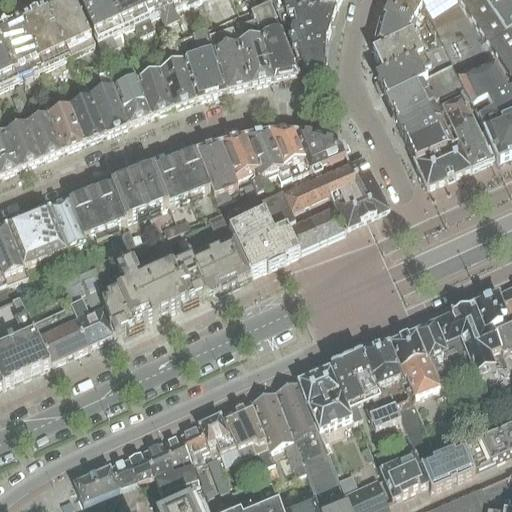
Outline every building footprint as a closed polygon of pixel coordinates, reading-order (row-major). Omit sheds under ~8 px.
[(112,42),(122,37),(104,0),(74,0),(97,49),(102,61),(117,55),(112,42)] [(134,0),(104,0),(122,37),(133,32),(138,44),(152,38),(134,0)] [(179,26),(174,14),(166,0),(134,0),(152,38),(154,37),(149,25),(159,20),(164,32),(179,26)] [(166,0),(174,14),(197,4),(195,0),(166,0)] [(336,15),(342,0),(265,0),(268,6),(271,5),(279,22),(287,21),(294,21),(336,15)] [(387,13),(429,30),(414,0),(393,0),(393,1),(387,13)] [(511,91),(457,10),(473,0),(414,0),(429,30),(440,51),(451,74),(463,97),(497,172),(511,165),(511,91)] [(503,42),(474,0),(473,0),(457,10),(511,91),(511,44),(509,39),(503,42)] [(511,0),(474,0),(503,42),(509,39),(511,36),(511,0)] [(94,53),(70,1),(61,5),(61,6),(45,14),(67,65),(94,53)] [(251,18),(253,26),(273,87),(299,81),(281,36),(276,26),(270,9),(251,18)] [(380,54),(429,30),(387,13),(380,27),(374,49),(380,54)] [(67,65),(45,14),(19,26),(43,76),(67,65)] [(292,57),(297,55),(325,59),(326,45),(327,43),(336,15),(294,21),(296,33),(292,33),(290,40),(291,43),(287,45),(292,57)] [(43,76),(19,26),(11,29),(11,28),(0,33),(0,50),(17,88),(43,76)] [(247,40),(235,43),(250,92),(273,87),(253,26),(244,29),(247,40)] [(378,81),(440,51),(429,30),(380,54),(372,57),(372,58),(378,70),(374,72),(378,81)] [(233,34),(207,43),(226,98),(250,92),(235,43),(233,34)] [(196,106),(226,98),(207,43),(205,36),(194,38),(199,58),(190,60),(186,45),(177,47),(196,106)] [(158,74),(160,80),(173,114),(196,106),(177,47),(160,51),(166,72),(158,74)] [(0,96),(17,88),(0,50),(0,96)] [(376,82),(386,105),(451,74),(440,51),(378,81),(376,82)] [(324,73),(325,59),(297,55),(306,81),(319,78),(324,73)] [(159,119),(173,114),(160,80),(158,74),(153,60),(131,67),(150,122),(159,119)] [(117,96),(117,97),(130,131),(150,122),(131,67),(120,71),(128,92),(117,96)] [(71,68),(66,70),(71,82),(76,80),(71,68)] [(396,128),(432,111),(438,108),(463,97),(451,74),(386,105),(396,128)] [(107,140),(130,131),(117,97),(117,96),(114,97),(108,79),(100,82),(106,99),(93,103),(107,140)] [(71,112),(85,149),(107,140),(93,103),(92,104),(86,88),(77,91),(83,107),(71,112)] [(18,101),(12,103),(18,117),(29,112),(20,91),(15,92),(18,101)] [(441,114),(438,108),(432,111),(444,134),(452,152),(457,149),(471,176),(492,167),(463,104),(441,114)] [(444,134),(432,111),(396,128),(406,150),(444,134)] [(64,158),(85,149),(71,112),(49,119),(64,158)] [(64,158),(49,119),(28,127),(28,129),(42,167),(64,158)] [(28,129),(6,137),(21,175),(42,167),(28,129)] [(452,152),(444,134),(406,150),(414,168),(452,152)] [(0,183),(21,175),(6,137),(0,139),(0,183)] [(311,175),(309,176),(295,138),(293,138),(287,137),(269,138),(284,174),(286,173),(287,177),(289,176),(292,185),(311,176),(311,175)] [(263,138),(245,142),(261,182),(263,181),(269,194),(270,194),(267,186),(277,182),(280,190),(292,185),(289,176),(287,177),(286,173),(284,174),(269,138),(263,138)] [(311,175),(346,160),(343,153),(328,147),(312,142),(295,138),(309,176),(311,175)] [(235,185),(236,188),(243,185),(253,212),(261,209),(258,200),(270,196),(270,194),(269,194),(263,181),(261,182),(245,142),(220,149),(235,185)] [(236,188),(235,185),(220,149),(195,157),(210,195),(213,203),(238,194),(236,188)] [(426,195),(471,176),(457,149),(452,152),(414,168),(426,195)] [(153,174),(168,211),(210,195),(195,157),(153,174)] [(389,215),(362,165),(351,171),(315,186),(314,185),(282,200),(291,220),(292,220),(330,204),(347,234),(389,215)] [(168,211),(153,174),(110,191),(125,228),(168,211)] [(110,191),(69,207),(84,244),(125,228),(110,191)] [(251,282),(300,260),(287,232),(296,228),(292,220),(291,220),(282,200),(262,209),(266,219),(228,235),(251,282)] [(84,244),(69,207),(50,214),(67,256),(86,248),(84,244)] [(7,232),(24,273),(67,256),(50,214),(7,232)] [(296,228),(287,232),(300,260),(345,240),(343,236),(332,214),(296,228)] [(219,247),(167,270),(186,311),(251,282),(228,235),(221,220),(209,225),(219,247)] [(190,233),(187,225),(164,235),(167,243),(190,233)] [(0,277),(3,283),(24,273),(7,232),(0,234),(0,277)] [(133,262),(150,255),(147,245),(136,250),(129,235),(123,238),(122,243),(128,260),(133,262)] [(92,276),(114,343),(161,322),(153,304),(160,301),(168,319),(186,311),(167,270),(163,260),(168,258),(165,249),(153,254),(156,262),(151,264),(156,277),(140,283),(135,270),(122,274),(118,264),(114,261),(94,269),(96,275),(92,276)] [(0,295),(29,284),(24,273),(3,283),(0,277),(0,295)] [(72,315),(89,355),(114,343),(92,276),(61,287),(72,315)] [(511,293),(498,300),(511,325),(511,324),(511,293)] [(485,337),(511,325),(498,300),(473,311),(485,337)] [(0,387),(3,394),(50,372),(33,332),(23,305),(14,308),(0,313),(0,387)] [(511,324),(511,325),(485,337),(473,311),(434,329),(446,356),(460,350),(470,373),(478,398),(496,391),(499,385),(496,378),(509,373),(504,360),(506,359),(509,361),(511,359),(511,324)] [(33,332),(50,372),(89,355),(72,315),(33,332)] [(446,356),(434,329),(416,338),(440,394),(444,402),(448,400),(442,386),(470,373),(460,350),(446,356)] [(416,338),(390,349),(398,367),(396,368),(398,371),(396,373),(400,385),(408,406),(404,407),(394,411),(401,426),(406,439),(409,447),(414,459),(422,474),(423,474),(434,469),(431,463),(436,461),(413,408),(414,404),(440,394),(416,338)] [(388,350),(362,360),(370,379),(384,415),(393,411),(386,391),(400,385),(396,373),(398,371),(396,368),(388,350)] [(362,361),(330,375),(352,424),(353,428),(362,425),(358,415),(374,407),(376,411),(367,415),(369,421),(375,436),(401,426),(394,411),(393,411),(384,415),(370,379),(362,361)] [(352,424),(330,375),(298,388),(324,448),(328,446),(323,436),(352,424)] [(277,398),(272,400),(292,441),(302,470),(306,479),(313,499),(320,496),(339,488),(329,460),(324,448),(298,388),(277,398)] [(292,441),(272,400),(250,409),(270,458),(284,452),(292,474),(296,483),(306,479),(302,470),(292,441)] [(274,468),(270,458),(250,409),(221,423),(238,456),(249,451),(253,462),(259,459),(264,472),(274,468)] [(242,466),(238,456),(221,423),(199,433),(209,455),(212,463),(219,461),(225,473),(242,466)] [(511,432),(501,438),(462,453),(473,477),(474,479),(511,461),(511,432)] [(201,458),(209,455),(199,433),(180,442),(191,463),(192,469),(193,472),(205,468),(201,458)] [(401,440),(395,446),(397,452),(409,447),(406,439),(401,440)] [(191,463),(180,442),(160,451),(171,477),(192,469),(191,463)] [(154,484),(161,502),(161,503),(199,490),(193,472),(192,469),(171,477),(160,451),(143,459),(153,484),(154,484)] [(424,477),(422,478),(427,491),(430,498),(430,497),(431,498),(432,498),(451,490),(451,489),(455,487),(456,488),(474,480),(474,479),(473,477),(462,453),(450,458),(453,466),(446,469),(443,470),(442,469),(439,470),(438,467),(434,469),(423,474),(424,477)] [(388,466),(384,456),(375,459),(380,469),(388,466)] [(136,490),(153,484),(143,459),(126,467),(136,490)] [(414,459),(378,475),(392,507),(427,491),(422,478),(414,459)] [(208,467),(219,498),(228,495),(217,464),(208,467)] [(118,497),(136,490),(126,467),(108,475),(118,497)] [(101,504),(118,497),(108,475),(92,482),(101,504)] [(206,477),(201,478),(209,503),(214,501),(206,477)] [(83,511),(101,504),(92,482),(74,490),(83,511)] [(351,482),(339,487),(345,502),(345,503),(358,498),(351,482)] [(489,511),(485,501),(508,492),(505,484),(439,511),(489,511)] [(271,490),(260,494),(265,507),(276,502),(271,490)] [(358,498),(345,503),(348,511),(388,511),(379,490),(358,498)] [(345,502),(319,511),(348,511),(345,503),(345,502)]
